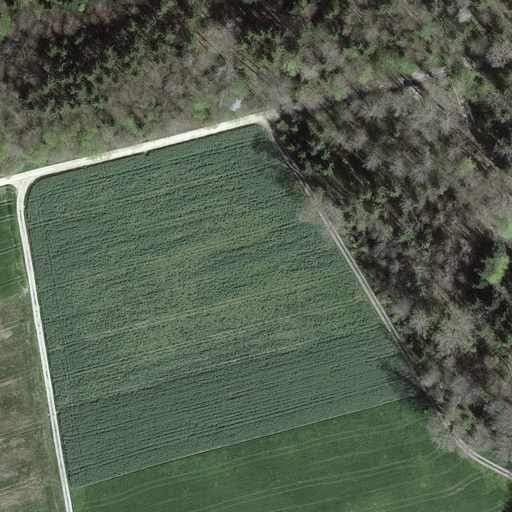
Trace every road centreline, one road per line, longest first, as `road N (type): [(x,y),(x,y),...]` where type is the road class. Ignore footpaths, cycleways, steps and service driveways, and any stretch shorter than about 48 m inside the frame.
road 1 (track): [(511,483),(463,452),(263,115)]
road 2 (track): [(69,511),(21,217),(27,173)]
road 3 (track): [(263,115),(0,180)]
road 4 (track): [(511,53),(263,115)]
